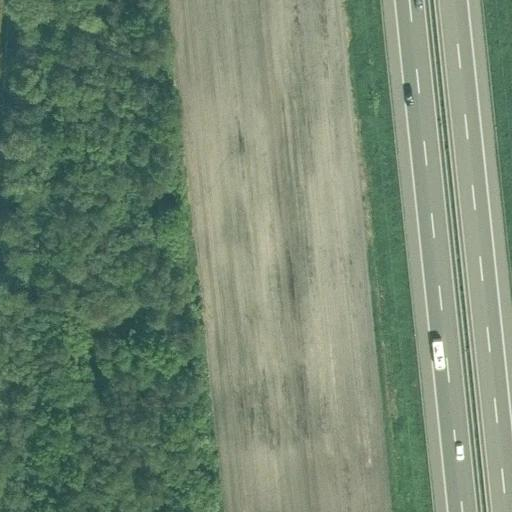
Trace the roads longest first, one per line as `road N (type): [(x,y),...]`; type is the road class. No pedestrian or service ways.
road 1 (motorway): [(407,0),(460,511)]
road 2 (motorway): [(502,511),(451,0)]
